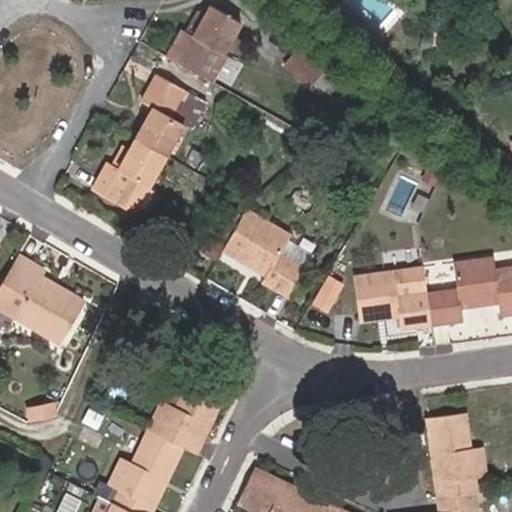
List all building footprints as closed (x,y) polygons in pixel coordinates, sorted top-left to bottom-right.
[(340,0),(338,0),(331,9),(371,46),(380,35),(340,0)] [(164,57),(204,79),(236,23),(206,6),(188,37),(178,31),(164,57)] [(316,94),(329,78),(294,47),(280,65),(316,94)] [(131,138),(161,155),(192,99),(152,76),(137,101),(147,107),(131,138)] [(129,211),(161,155),(131,138),(114,169),(103,162),(89,188),(129,211)] [(438,174),(431,167),(425,175),(435,182),(438,174)] [(310,253),(240,213),(217,254),(244,269),(247,264),(265,273),(257,288),(284,303),(310,253)] [(425,294),(430,326),(457,322),(455,307),(496,303),(499,315),(511,313),(511,270),(492,272),(490,260),(450,267),(453,290),(425,294)] [(20,264),(5,290),(31,306),(19,327),(64,352),(87,313),(59,297),(58,300),(40,290),(46,279),(20,264)] [(430,326),(425,294),(422,270),(354,280),(358,322),(400,317),(402,329),(430,326)] [(0,315),(19,327),(31,306),(5,290),(0,297),(0,315)] [(222,393),(189,378),(174,408),(161,403),(146,430),(131,461),(121,457),(108,483),(116,487),(110,499),(103,511),(146,511),(181,448),(190,452),(222,393)] [(31,415),(34,427),(54,419),(50,410),(31,415)] [(472,511),(468,477),(480,475),(476,446),(466,447),(460,412),(426,417),(435,480),(438,496),(439,511),(472,511)] [(342,511),(310,496),(292,488),(253,469),(238,501),(259,511),(342,511)]
